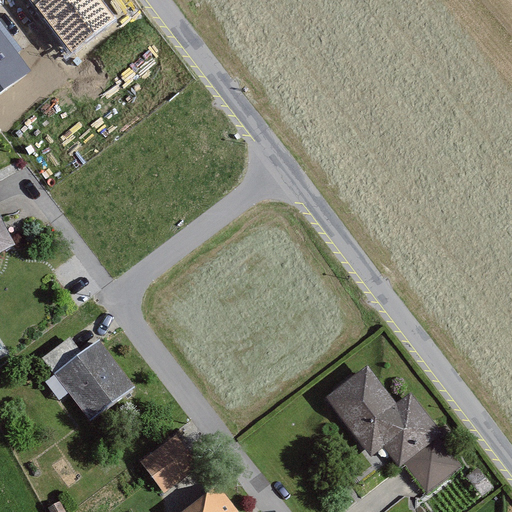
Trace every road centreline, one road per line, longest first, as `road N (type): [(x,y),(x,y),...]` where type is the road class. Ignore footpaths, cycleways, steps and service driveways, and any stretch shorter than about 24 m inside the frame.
road 1 (unclassified): [(284,166),(511,461)]
road 2 (residential): [(110,304),(272,511)]
road 3 (residential): [(110,304),(284,166)]
road 4 (unclassified): [(155,0),(284,166)]
road 5 (residential): [(20,188),(110,304)]
